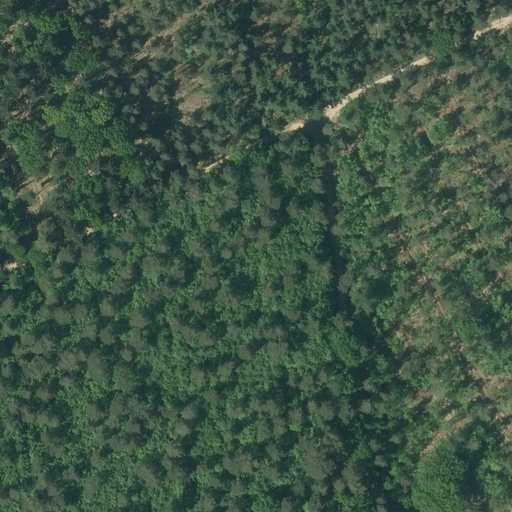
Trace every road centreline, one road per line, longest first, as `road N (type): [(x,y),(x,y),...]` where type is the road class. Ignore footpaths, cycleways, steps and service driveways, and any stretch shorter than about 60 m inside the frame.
road 1 (track): [(0,273),(511,16)]
road 2 (track): [(316,115),(368,511)]
